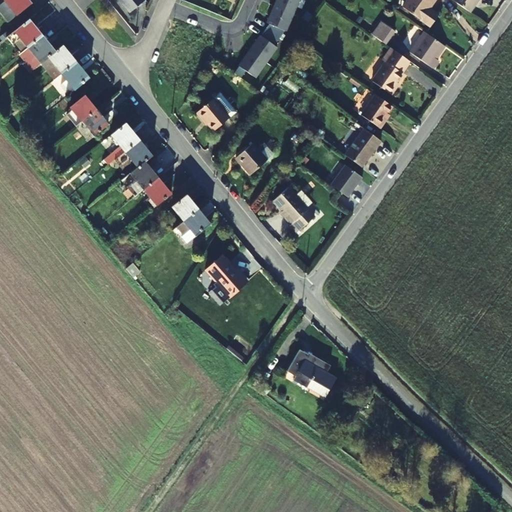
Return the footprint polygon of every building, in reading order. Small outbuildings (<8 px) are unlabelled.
[(32,4),(28,0),(6,0),(5,1),(17,16),(32,4)] [(120,0),(130,12),(144,0),(120,0)] [(277,0),(268,23),(270,24),(266,30),(261,36),(261,35),(239,66),(240,66),(235,73),(242,77),(246,71),(256,78),(278,47),(275,45),(285,30),(287,31),(299,0),(277,0)] [(408,0),(403,7),(430,27),(438,15),(428,7),(433,0),(408,0)] [(452,0),(469,13),(478,0),(452,0)] [(14,32),(27,48),(42,35),(29,20),(14,32)] [(394,32),(382,22),(372,35),(385,44),(394,32)] [(445,46),(425,32),(410,52),(433,69),(438,61),(436,59),(445,46)] [(42,35),(27,48),(41,64),(48,58),(56,52),(42,35)] [(56,52),(48,58),(61,74),(76,62),(63,46),(56,52)] [(409,61),(391,48),(383,59),(385,62),(370,82),(391,96),(397,87),(394,85),(402,75),(400,73),(409,61)] [(76,62),(61,74),(74,90),(75,91),(89,78),(76,62)] [(79,124),(96,110),(84,95),(70,107),(72,110),(65,115),(75,127),(76,127),(78,125),(79,124)] [(392,107),(376,96),(361,115),(379,129),(386,119),(384,118),(392,107)] [(226,117),(211,98),(194,112),(202,122),(204,120),(211,129),(226,117)] [(96,110),(79,124),(78,125),(84,133),(87,129),(93,137),(108,125),(96,110)] [(124,152),(139,140),(126,123),(111,135),(120,147),(104,160),(108,165),(115,160),(124,152)] [(78,125),(76,127),(86,139),(91,139),(93,137),(87,129),(84,133),(78,125)] [(381,142),(364,129),(344,156),(361,168),(376,147),(377,148),(381,142)] [(139,140),(124,152),(137,168),(145,162),(152,156),(139,140)] [(267,160),(252,144),(236,159),(250,175),(267,160)] [(136,196),(143,190),(158,178),(145,162),(137,168),(133,171),(138,178),(128,186),(136,196)] [(330,186),(347,199),(362,179),(345,166),(330,186)] [(171,194),(158,178),(143,190),(156,206),(171,194)] [(314,217),(288,187),(273,201),(292,223),(295,221),(301,229),(314,217)] [(172,207),(183,222),(198,210),(186,195),(172,207)] [(198,210),(183,222),(175,229),(187,243),(210,224),(198,210)] [(301,229),(295,221),(292,223),(290,225),(296,233),(301,229)] [(246,283),(223,256),(206,270),(229,298),(246,283)] [(139,271),(133,263),(126,269),(132,277),(139,271)] [(329,366),(298,351),(288,372),(296,377),(293,382),(306,388),(310,381),(330,391),(335,380),(326,375),(329,366)]
